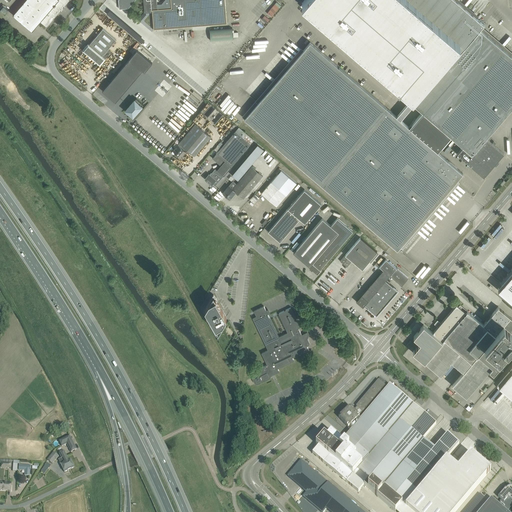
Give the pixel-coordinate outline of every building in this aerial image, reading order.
[(40,21),(46,27),(61,10),(60,9),(64,5),(65,5),(69,0),(25,0),(13,14),(32,31),(40,21)] [(118,0),(119,9),(124,8),(128,8),(135,0),(143,0),(144,13),(152,12),(153,29),(163,28),(227,23),(224,0),(118,0)] [(437,151),(450,136),(456,140),(463,147),(457,153),(480,173),(484,176),(504,153),(486,138),(511,107),(511,56),(480,29),(484,24),(455,0),(304,0),(302,3),(412,98),(397,116),(310,42),(245,118),(397,249),(463,173),(437,151)] [(88,43),(83,49),(100,64),(105,58),(105,57),(111,51),(108,49),(116,39),(107,31),(103,28),(89,44),(88,43)] [(232,28),(210,29),(211,40),(233,39),(232,28)] [(129,59),(102,90),(115,101),(142,70),(144,72),(152,63),(137,50),(129,59)] [(223,93),(214,106),(218,108),(220,105),(223,108),(227,103),(228,104),(231,99),(223,93)] [(143,104),(136,98),(126,110),(128,112),(127,113),(130,115),(131,114),(133,116),(143,104)] [(183,139),(179,143),(195,156),(195,155),(202,147),(210,137),(200,128),(197,125),(195,124),(183,139)] [(231,167),(250,144),(254,139),(238,127),(235,131),(216,154),(212,158),(221,165),(217,170),(215,168),(206,179),(215,186),(219,181),(226,173),(231,167)] [(186,151),(178,144),(173,150),(176,153),(177,153),(178,154),(177,154),(181,157),(186,151)] [(226,189),(223,193),(230,198),(235,192),(243,199),(247,195),(263,176),(251,166),(236,184),(233,181),(228,186),(226,189)] [(277,206),(286,195),(297,183),(281,169),(271,182),(261,193),(277,206)] [(280,241),(300,218),(305,222),(321,203),(304,189),(288,208),(268,231),(280,241)] [(337,218),(331,225),(322,218),(293,252),(310,266),(310,267),(312,268),(317,272),(340,246),(341,247),(344,243),(343,242),(352,231),(337,218)] [(465,219),(457,230),(461,233),(469,222),(465,219)] [(496,224),(490,235),(493,237),(499,226),(496,224)] [(296,236),(288,245),(290,247),(297,238),(296,236)] [(343,257),(340,261),(344,264),(347,266),(352,260),(362,269),(366,265),(376,252),(377,251),(360,237),(359,238),(343,257)] [(447,242),(438,253),(441,256),(450,245),(447,242)] [(379,267),(383,270),(390,275),(401,285),(408,277),(386,259),(379,267)] [(418,276),(421,278),(429,268),(424,264),(418,270),(421,272),(418,276)] [(376,315),(398,291),(385,280),(390,275),(383,270),(362,295),(356,301),(363,307),(365,304),(368,307),(368,308),(376,315)] [(511,272),(502,284),(498,289),(511,301),(511,368),(498,384),(511,396),(511,272)] [(329,297),(335,291),(326,282),(321,288),(329,297)] [(209,302),(205,308),(216,327),(223,324),(226,317),(213,294),(209,302)] [(467,311),(466,313),(457,305),(441,323),(440,322),(437,326),(438,327),(433,332),(424,325),(414,337),(420,342),(413,351),(425,361),(440,375),(452,361),(464,371),(453,385),(466,397),(489,370),(493,373),(511,351),(511,331),(511,330),(511,318),(510,317),(498,307),(483,324),(467,311)] [(279,313),(281,317),(288,332),(279,336),(270,317),(270,318),(264,306),(253,311),(254,312),(255,312),(256,316),(253,318),(268,350),(262,353),(267,365),(252,372),(254,376),(253,376),(253,379),(255,383),(257,384),(270,378),(271,375),(279,371),(278,368),(294,360),(292,357),(308,349),(307,346),(309,345),(310,343),(307,339),(306,338),(304,339),(303,336),(302,336),(299,328),(298,326),(298,324),(291,307),(279,313)] [(317,449),(313,453),(323,463),(327,466),(346,482),(357,491),(358,492),(364,485),(375,494),(395,511),(402,503),(405,506),(412,511),(454,511),(490,470),(470,453),(457,468),(446,459),(459,443),(448,433),(434,449),(423,439),(436,424),(424,414),(413,404),(390,384),(387,387),(378,380),(356,406),(357,407),(354,410),(350,406),(339,417),(348,427),(349,426),(352,429),(342,441),(331,431),(326,436),(324,434),(314,446),(317,449)] [(77,450),(70,435),(59,441),(62,446),(67,444),(71,452),(77,450)] [(74,467),(72,463),(70,459),(69,460),(64,451),(59,454),(61,458),(63,458),(66,465),(67,464),(68,467),(69,470),(74,467)] [(52,464),(58,456),(53,452),(47,460),(52,464)] [(64,472),(69,470),(68,467),(67,464),(66,465),(63,458),(61,458),(60,459),(58,460),(60,464),(64,472)] [(303,496),(321,511),(322,511),(326,508),(330,511),(362,511),(301,460),(288,476),(307,492),(303,496)] [(45,474),(50,465),(46,462),(44,465),(45,465),(41,471),(45,474)] [(30,466),(19,465),(19,470),(25,471),(25,475),(30,476),(30,466)] [(0,482),(0,490),(11,491),(12,483),(0,482)] [(491,498),(478,511),(508,511),(507,511),(511,505),(511,486),(511,487),(510,487),(509,487),(508,487),(507,488),(506,489),(505,488),(498,497),(501,500),(498,503),(491,498)]
